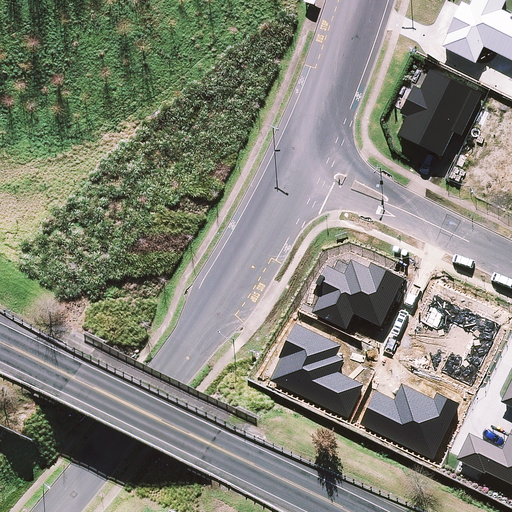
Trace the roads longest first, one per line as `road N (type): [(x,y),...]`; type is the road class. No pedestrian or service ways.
road 1 (residential): [(56,511),(190,348),(300,161)]
road 2 (primary): [(350,511),(0,340)]
road 3 (residential): [(300,161),(511,263)]
road 4 (residential): [(300,161),(359,6)]
